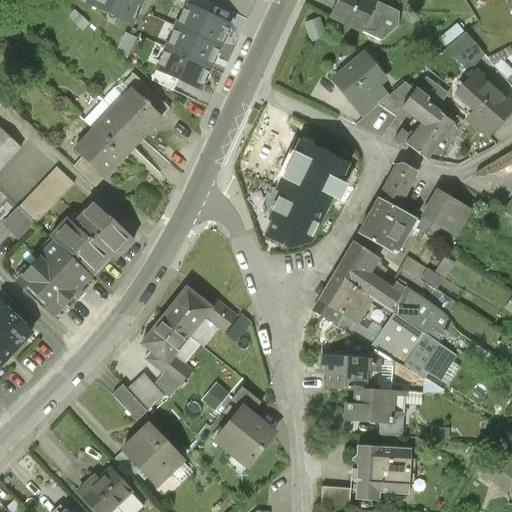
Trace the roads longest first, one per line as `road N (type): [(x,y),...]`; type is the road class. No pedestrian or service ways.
road 1 (residential): [(0,445),(114,325),(201,182)]
road 2 (residential): [(382,152),(325,268),(280,326)]
road 3 (residential): [(280,326),(299,511)]
road 4 (residential): [(280,326),(225,200),(201,182)]
road 5 (residential): [(382,152),(246,84)]
road 6 (residential): [(511,146),(450,178),(382,152)]
